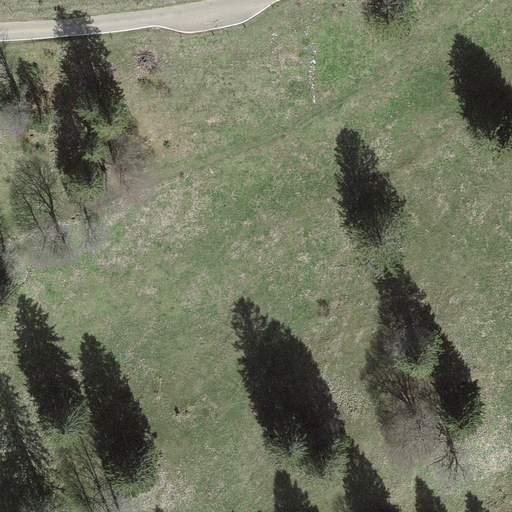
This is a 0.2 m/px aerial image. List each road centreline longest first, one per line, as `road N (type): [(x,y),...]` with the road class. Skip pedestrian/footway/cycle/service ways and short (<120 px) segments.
road 1 (track): [(496,0),(293,137),(0,241)]
road 2 (tertiary): [(240,0),(131,20),(0,30)]
